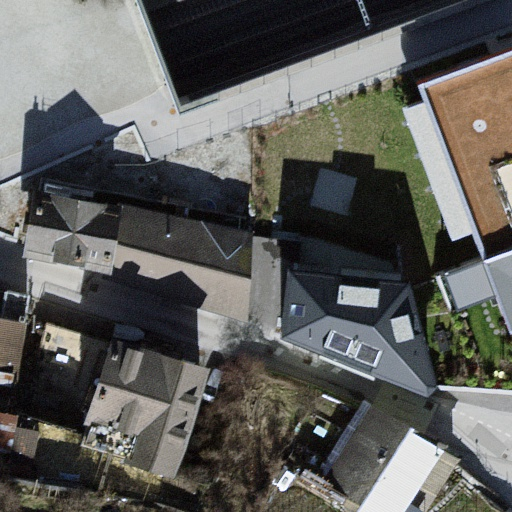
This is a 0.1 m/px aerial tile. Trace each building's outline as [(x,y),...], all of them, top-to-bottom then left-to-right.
[(511,38),(404,71),(451,227),(479,218),(507,309),(511,307),(511,38)] [(257,243),(40,197),(38,250),(245,317),(257,243)] [(461,302),(499,289),(484,249),(447,262),(461,302)] [(406,285),(295,273),(295,334),(439,395),(406,285)] [(25,328),(0,324),(0,395),(14,398),(25,328)] [(205,370),(114,343),(90,419),(182,447),(205,370)] [(382,418),(343,474),(399,511),(400,511),(438,456),(382,418)]
